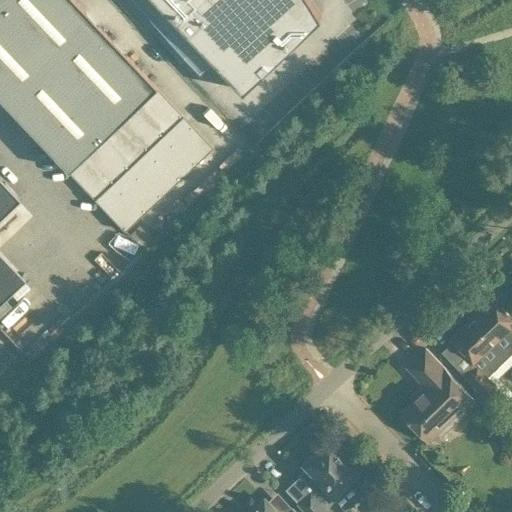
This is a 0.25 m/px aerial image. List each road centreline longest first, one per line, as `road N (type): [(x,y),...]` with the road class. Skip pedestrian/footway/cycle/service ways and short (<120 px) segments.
road 1 (residential): [(331,385),(511,212)]
road 2 (residential): [(195,511),(331,385)]
road 3 (residential): [(448,511),(331,385)]
road 4 (unknown): [(0,118),(56,193),(67,224),(42,258)]
